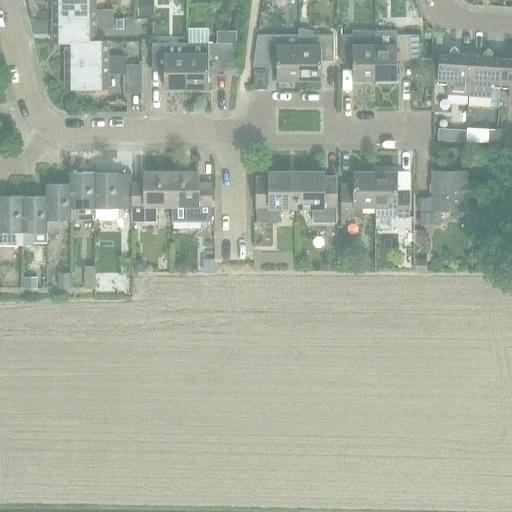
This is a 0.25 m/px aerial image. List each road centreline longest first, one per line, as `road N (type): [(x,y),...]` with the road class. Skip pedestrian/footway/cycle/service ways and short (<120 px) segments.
road 1 (residential): [(260,134),(48,126)]
road 2 (residential): [(328,136),(328,99),(260,99),(260,134)]
road 3 (residential): [(48,126),(27,99),(5,0)]
